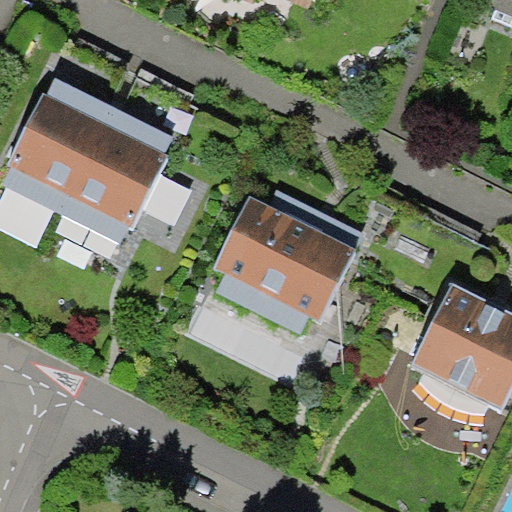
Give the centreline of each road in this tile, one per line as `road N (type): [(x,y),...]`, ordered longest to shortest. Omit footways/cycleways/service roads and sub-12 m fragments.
road 1 (residential): [(511,220),(51,0)]
road 2 (residential): [(274,511),(70,407)]
